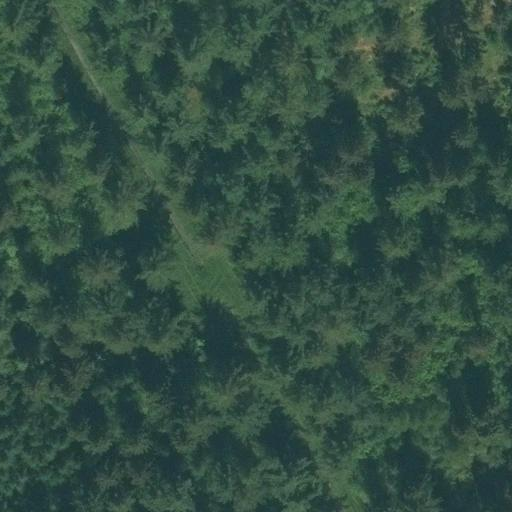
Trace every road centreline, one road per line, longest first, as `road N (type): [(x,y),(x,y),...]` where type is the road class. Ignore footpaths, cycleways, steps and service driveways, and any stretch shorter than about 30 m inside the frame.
road 1 (track): [(327,511),(48,0)]
road 2 (track): [(511,224),(0,286)]
